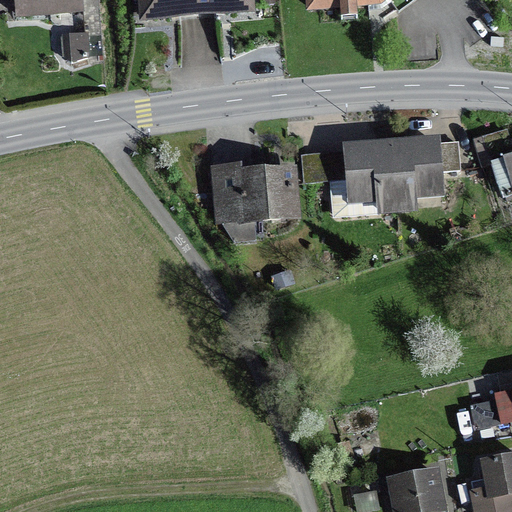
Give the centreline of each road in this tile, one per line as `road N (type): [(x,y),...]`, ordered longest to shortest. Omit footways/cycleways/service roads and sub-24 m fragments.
road 1 (residential): [(88,123),(208,283),(261,392),(303,511)]
road 2 (secondary): [(88,123),(321,90),(511,89)]
road 3 (track): [(37,511),(59,502),(295,486)]
